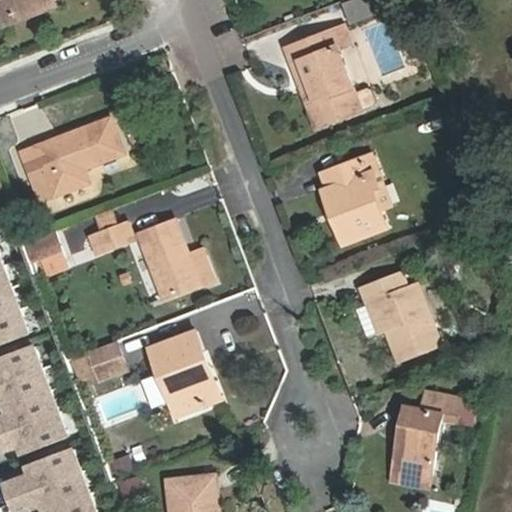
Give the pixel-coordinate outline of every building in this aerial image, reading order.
[(4,0),(1,1),(7,17),(53,0),(52,0),(4,0)] [(351,24),(389,12),(385,0),(347,0),(344,1),(351,24)] [(345,27),(289,49),(318,128),(364,110),(341,48),(352,44),(345,27)] [(113,119),(38,147),(56,195),(91,182),(85,168),(125,153),(113,119)] [(373,155),(325,173),(331,188),(327,189),(347,244),(389,227),(375,188),(380,186),(375,172),(379,170),(373,155)] [(178,220),(141,234),(165,298),(202,284),(178,220)] [(132,224),(93,239),(98,252),(136,237),(132,224)] [(54,231),(26,241),(40,279),(68,268),(54,231)] [(0,343),(31,332),(0,250),(0,343)] [(405,273),(364,289),(370,304),(379,300),(389,327),(390,330),(401,359),(443,343),(420,286),(411,289),(405,273)] [(360,307),(371,334),(380,331),(389,327),(379,300),(370,304),(360,307)] [(179,415),(213,402),(195,352),(205,347),(199,331),(155,348),(179,415)] [(129,369),(119,339),(91,350),(102,379),(129,369)] [(36,346),(0,359),(0,402),(6,400),(11,414),(0,418),(0,451),(22,444),(25,452),(70,435),(36,346)] [(195,352),(213,402),(223,398),(205,347),(195,352)] [(408,405),(404,428),(413,430),(406,467),(434,473),(445,420),(461,423),(466,398),(428,391),(425,409),(408,405)] [(413,430),(404,428),(393,481),(431,489),(434,473),(406,467),(413,430)] [(99,511),(75,449),(31,466),(34,474),(8,484),(19,511),(22,511),(45,503),(48,511),(99,511)] [(128,457),(110,464),(115,478),(133,471),(128,457)] [(171,480),(174,511),(222,511),(218,474),(171,480)] [(123,494),(141,488),(137,475),(118,481),(123,494)]
